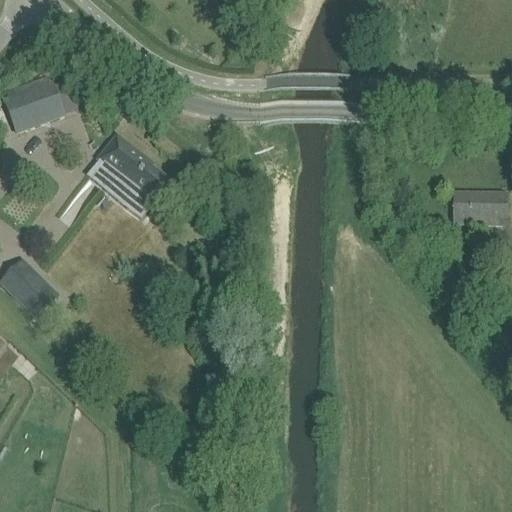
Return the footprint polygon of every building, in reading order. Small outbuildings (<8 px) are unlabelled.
[(53,88),(6,105),(17,135),(64,118),(53,88)] [(101,164),(94,173),(112,186),(110,189),(132,207),(144,193),(157,203),(171,186),(145,166),(148,163),(117,139),(99,162),(101,164)] [(455,197),(455,217),(455,228),(507,229),(507,198),(455,197)] [(24,264),(0,288),(36,323),(60,299),(24,264)] [(0,340),(0,370),(3,373),(18,359),(0,340)]
